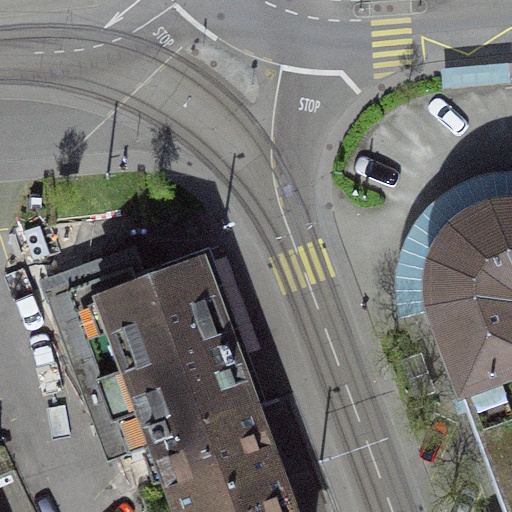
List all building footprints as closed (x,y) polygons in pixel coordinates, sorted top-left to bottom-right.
[(509,63),(441,68),(442,88),(510,83),(509,63)] [(511,174),(482,177),(479,177),(467,182),(456,188),(444,196),(432,206),(424,215),(415,227),(407,240),(402,252),(398,267),(397,281),(397,294),(398,307),(400,321),(431,313),(429,307),(427,295),(427,283),(429,270),(433,258),(438,248),(444,238),(452,229),(460,222),(469,216),(480,211),(491,207),(489,182),(511,180),(511,174)] [(480,211),(469,216),(460,222),(452,229),(444,238),(438,248),(433,258),(429,270),(427,283),(427,295),(429,307),(431,313),(432,317),(433,322),(464,406),(503,511),(511,511),(511,180),(489,182),(490,194),(491,207),(480,211)] [(65,275),(49,281),(57,305),(60,304),(67,325),(69,324),(78,348),(80,347),(89,371),(90,370),(99,393),(101,393),(108,411),(112,410),(128,455),(154,446),(253,409),(236,363),(199,262),(136,285),(130,269),(80,288),(76,274),(65,275)] [(290,511),(279,479),(253,409),(154,446),(178,511),(290,511)]
